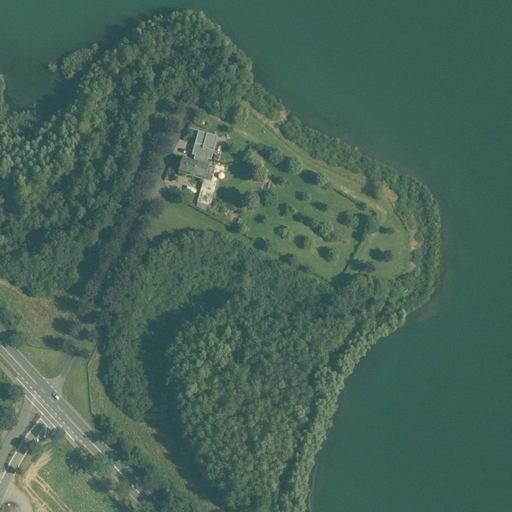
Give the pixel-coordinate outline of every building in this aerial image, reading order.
[(198,133),(191,157),(194,157),(193,163),(197,164),(206,167),(208,161),(211,162),(217,139),(198,133)] [(262,162),(252,156),(248,161),(259,167),(262,162)] [(193,163),(182,160),(178,174),(193,178),(204,181),(208,167),(206,167),(197,164),(193,163)] [(216,184),(207,182),(204,181),(202,189),(213,192),(216,184)] [(213,192),(202,189),(198,203),(209,207),(213,192)] [(209,207),(198,203),(196,208),(207,214),(209,207)]
